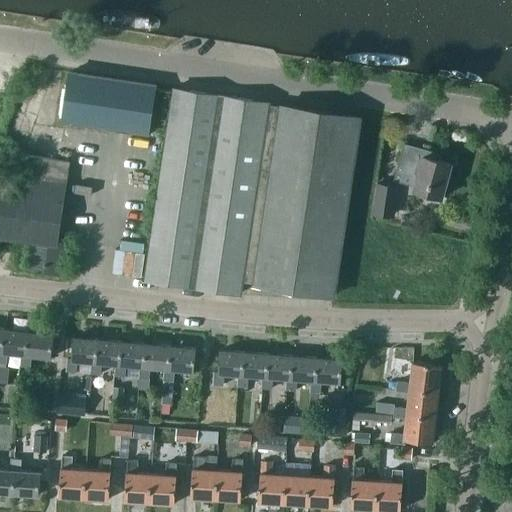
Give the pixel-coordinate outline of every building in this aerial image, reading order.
[(166,134),(173,88),(172,88),(172,92),(154,89),(154,85),(68,73),(61,120),(148,133),(148,131),(166,134)] [(242,279),(267,106),(268,102),(173,88),(166,134),(144,278),(240,293),(242,279)] [(242,279),(254,281),(254,282),(333,294),(359,117),(280,105),(280,108),(267,106),(242,279)] [(123,161),(151,162),(152,140),(124,139),(123,161)] [(426,158),(428,152),(404,144),(394,180),(413,185),(412,189),(441,197),(450,164),(426,158)] [(27,269),(60,273),(64,245),(54,243),(66,161),(12,154),(9,175),(0,173),(0,236),(31,241),(27,269)] [(148,191),(149,168),(119,167),(118,190),(148,191)] [(375,184),(371,213),(393,217),(397,187),(375,184)] [(114,275),(133,278),(136,255),(117,253),(114,275)] [(21,354),(25,355),(27,331),(3,329),(1,351),(0,351),(0,362),(6,363),(7,353),(21,354)] [(25,355),(21,354),(20,365),(30,366),(31,355),(50,357),(52,334),(27,331),(25,355)] [(97,339),(73,336),(71,359),(67,359),(64,387),(74,387),(76,360),(91,362),(95,362),(97,339)] [(97,339),(95,362),(91,362),(90,373),(100,374),(101,363),(116,364),(120,364),(122,341),(97,339)] [(140,366),(144,366),(146,343),(122,341),(120,364),(116,364),(115,375),(124,375),(125,364),(140,366)] [(164,368),(168,368),(170,345),(146,343),(144,366),(140,366),(139,377),(149,377),(150,366),(164,368)] [(161,402),(171,403),(174,369),(192,370),(194,347),(170,345),(168,368),(164,368),(161,402)] [(223,373),(237,374),(242,374),(244,351),(220,350),(218,372),(213,371),(212,383),(222,384),(223,373)] [(247,374),(261,375),(266,376),(268,353),(244,351),(242,374),(237,374),(237,385),(238,385),(246,386),(247,374)] [(268,353),(266,376),(261,375),(261,387),(270,388),(271,376),(286,377),(291,377),(293,355),(268,353)] [(293,355),(291,377),(286,377),(285,389),(295,389),(296,378),(310,379),(315,379),(317,357),(293,355)] [(315,379),(310,379),(309,391),(319,391),(320,379),(340,381),(342,358),(317,357),(315,379)] [(396,389),(408,391),(409,387),(438,391),(441,364),(412,360),(410,381),(397,379),(396,389)] [(0,382),(7,383),(9,367),(0,365),(0,382)] [(148,389),(149,378),(149,377),(139,377),(138,388),(148,389)] [(101,414),(104,386),(90,385),(87,413),(101,414)] [(122,402),(123,387),(112,386),(111,401),(122,402)] [(409,387),(408,391),(407,406),(394,405),(393,414),(393,415),(405,417),(406,413),(435,417),(438,391),(409,387)] [(57,412),(85,414),(87,395),(59,392),(57,412)] [(394,405),(394,403),(376,401),(375,412),(393,414),(394,405)] [(331,430),(344,431),(345,406),(333,406),(331,430)] [(390,422),(391,414),(354,412),(353,419),(390,422)] [(285,413),(283,430),(307,432),(308,415),(285,413)] [(406,413),(405,417),(403,432),(391,431),(390,440),(404,442),(404,439),(432,442),(435,417),(406,413)] [(54,430),(66,430),(67,419),(55,418),(54,430)] [(109,433),(121,435),(122,423),(110,422),(109,433)] [(131,424),(122,423),(121,435),(130,435),(131,424)] [(153,438),(154,427),(131,424),(130,435),(153,438)] [(175,439),(186,440),(187,430),(176,428),(175,439)] [(197,431),(187,430),(186,440),(196,441),(197,431)] [(198,431),(197,442),(217,442),(218,432),(198,431)] [(368,442),(369,433),(354,431),(354,441),(368,442)] [(239,445),(250,445),(251,434),(240,433),(239,445)] [(46,451),(47,435),(35,434),(34,450),(46,451)] [(259,435),(258,448),(273,450),(274,437),(259,435)] [(299,438),(298,450),(314,451),(314,439),(299,438)] [(342,453),(353,454),(354,442),(343,441),(342,453)] [(400,457),(411,458),(412,447),(401,446),(400,457)] [(396,458),(397,449),(384,447),(383,456),(396,458)] [(58,496),(83,497),(85,468),(70,468),(71,456),(61,455),(61,467),(59,467),(58,496)] [(190,496),(215,498),(217,469),(203,468),(204,456),(193,456),(193,468),(192,468),(190,496)] [(10,470),(9,492),(38,494),(39,472),(20,470),(20,459),(11,458),(10,470)] [(99,469),(85,468),(83,497),(108,499),(109,470),(109,458),(100,458),(99,469)] [(231,470),(217,469),(215,498),(240,500),(242,470),(241,470),(242,458),(232,458),(231,470)] [(123,500),(149,501),(150,473),(136,472),(137,460),(127,459),(126,471),(125,471),(123,500)] [(258,501),(282,502),(284,473),(271,472),(272,461),(261,460),(260,472),(258,501)] [(165,474),(150,473),(149,501),(173,503),(175,474),(175,463),(166,462),(165,474)] [(309,475),(307,504),(332,506),(334,476),(333,476),(334,465),(324,464),(323,476),(309,475)] [(350,507),(375,508),(377,479),(362,478),(363,467),(353,466),(353,477),(352,477),(350,507)] [(0,491),(9,492),(10,470),(0,468),(0,491)] [(377,479),(375,508),(400,510),(401,481),(402,469),(392,469),(391,480),(377,479)] [(309,475),(284,473),(282,502),(307,504),(309,475)]
